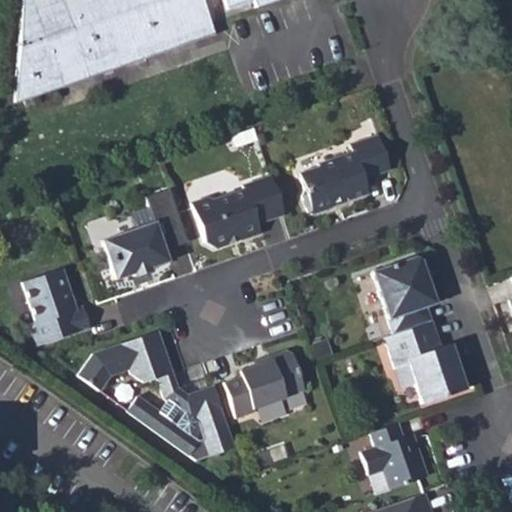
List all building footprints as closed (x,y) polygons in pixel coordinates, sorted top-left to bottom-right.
[(21,0),(13,101),(212,34),(199,0),(213,0),(221,19),(246,10),(249,18),(275,8),(272,1),(275,0),(21,0)] [(251,127),(229,135),(232,147),(255,139),(251,127)] [(325,208),(329,204),(344,198),(345,201),(365,195),(360,180),(388,171),(376,135),(347,145),(350,153),(315,164),(316,167),(296,174),(302,192),(299,196),(305,212),(308,214),(325,208)] [(281,214),(268,177),(240,186),(241,190),(211,201),(206,198),(189,204),(202,243),(213,249),(228,243),(226,239),(234,236),(236,240),(257,233),(254,224),(281,214)] [(185,242),(167,189),(143,197),(152,223),(100,240),(114,279),(132,273),(133,276),(149,270),(148,267),(167,261),(163,250),(185,242)] [(344,198),(329,204),(325,208),(345,201),(344,198)] [(366,271),(389,336),(429,322),(424,307),(433,304),(426,284),(419,287),(415,275),(422,272),(418,261),(409,256),(366,271)] [(74,312),(60,271),(20,286),(33,325),(28,327),(36,349),(88,331),(81,309),(74,312)] [(415,275),(419,287),(426,284),(422,272),(415,275)] [(429,322),(382,339),(393,370),(406,365),(419,405),(463,390),(447,345),(438,348),(429,322)] [(155,331),(90,354),(74,376),(95,391),(106,376),(125,370),(127,374),(139,383),(154,378),(161,398),(165,401),(176,409),(189,417),(193,415),(201,440),(196,441),(168,421),(156,413),(134,396),(123,411),(193,461),(232,448),(210,386),(184,395),(172,387),(167,375),(169,374),(155,331)] [(238,377),(220,383),(232,419),(251,412),(250,409),(282,398),(282,397),(302,390),(289,353),(284,351),(271,355),(269,360),(255,365),(236,371),(238,377)] [(271,355),(254,362),(255,365),(269,360),(271,355)] [(165,401),(156,413),(168,421),(176,409),(165,401)] [(405,453),(400,438),(395,424),(367,433),(371,448),(357,453),(365,476),(379,471),(386,490),(423,477),(414,449),(405,453)] [(409,435),(400,438),(405,453),(414,449),(409,435)] [(428,511),(422,493),(368,511),(428,511)]
